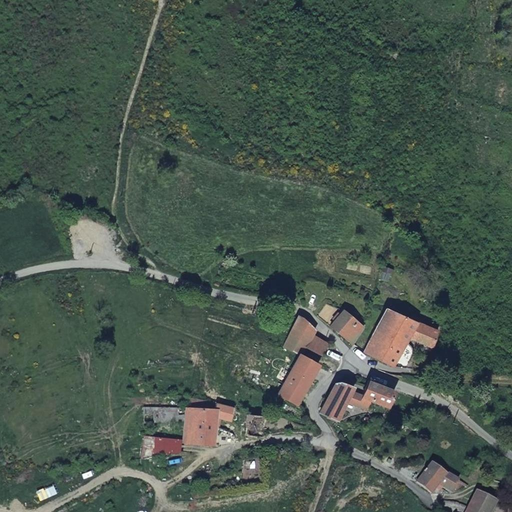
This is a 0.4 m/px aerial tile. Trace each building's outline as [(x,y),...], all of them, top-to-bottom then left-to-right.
[(329,326),(354,347),(364,329),(343,308),(329,326)] [(394,368),(410,339),(432,349),(439,331),(410,319),(413,311),(405,309),(402,315),(387,308),(364,354),(379,359),(394,368)] [(305,348),(307,348),(314,335),(318,331),(298,315),(282,347),(300,355),(305,348)] [(307,348),(322,356),(329,344),(314,335),(307,348)] [(300,355),(284,384),(277,397),(298,407),(321,366),(300,355)] [(367,410),(371,402),(390,409),(397,391),(369,379),(363,394),(355,391),(350,405),(367,410)] [(333,384),(320,413),(339,422),(356,387),(341,382),(333,384)] [(185,406),(183,446),(217,449),(220,418),(232,425),(235,407),(216,401),(217,408),(185,406)] [(185,406),(143,407),(145,422),(145,423),(183,423),(185,406)] [(265,437),(264,418),(246,413),(245,436),(265,437)] [(144,436),(142,459),(162,457),(163,456),(162,438),(144,436)] [(162,438),(163,456),(180,456),(183,439),(162,438)] [(467,485),(430,464),(414,484),(434,497),(441,486),(460,497),(467,485)] [(464,511),(498,511),(503,505),(492,498),(498,491),(492,487),(487,495),(476,490),(464,511)]
